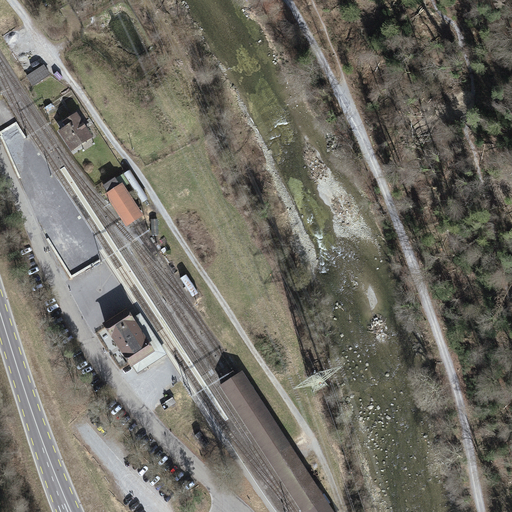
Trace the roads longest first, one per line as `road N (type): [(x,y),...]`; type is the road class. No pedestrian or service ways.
road 1 (track): [(341,511),(312,437),(13,0)]
road 2 (unclassified): [(238,510),(125,396),(62,293),(0,155)]
road 3 (track): [(350,110),(456,382),(481,511)]
road 4 (primary): [(68,511),(0,311)]
road 5 (track): [(288,0),(350,110)]
